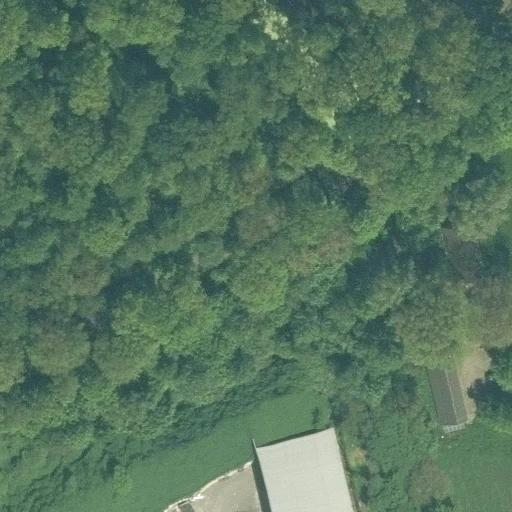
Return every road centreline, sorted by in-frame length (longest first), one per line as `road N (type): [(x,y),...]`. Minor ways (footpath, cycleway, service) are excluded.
road 1 (unclassified): [(0,375),(511,74)]
road 2 (track): [(343,173),(337,249),(322,288),(233,336),(205,364),(42,448)]
